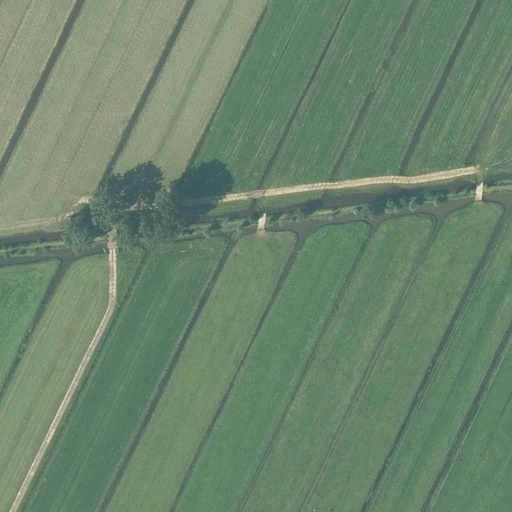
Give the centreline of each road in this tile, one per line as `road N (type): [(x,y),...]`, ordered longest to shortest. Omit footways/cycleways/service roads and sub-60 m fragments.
road 1 (track): [(13,511),(111,310),(109,217),(118,208),(474,171),(478,205)]
road 2 (track): [(0,228),(54,222),(85,199),(109,217)]
